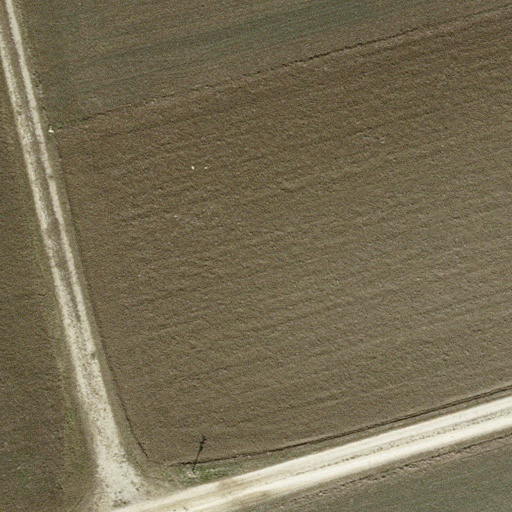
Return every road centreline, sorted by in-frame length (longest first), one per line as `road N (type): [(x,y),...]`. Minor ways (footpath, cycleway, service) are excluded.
road 1 (track): [(126,511),(1,0)]
road 2 (track): [(511,409),(157,511)]
